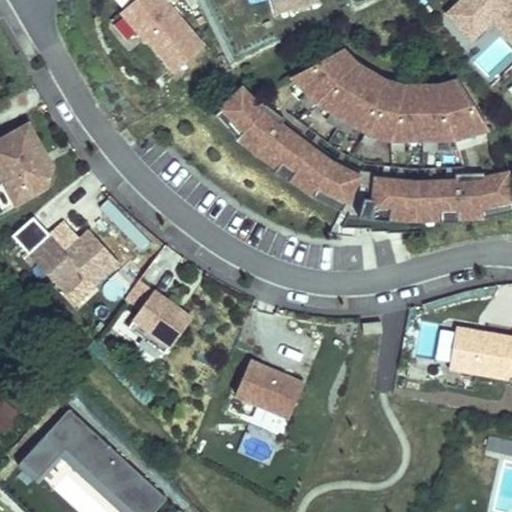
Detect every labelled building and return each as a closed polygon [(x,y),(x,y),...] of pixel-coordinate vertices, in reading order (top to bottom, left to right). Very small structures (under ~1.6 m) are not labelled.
[(206,47),(163,0),(138,0),(116,17),(172,75),(206,47)] [(319,0),(275,0),(278,10),(320,1),(319,0)] [(511,0),(457,0),(439,19),(470,47),(490,28),(511,49),(511,0)] [(356,67),(341,48),(283,78),(311,108),(356,135),(387,145),(453,144),(489,135),(452,81),(433,85),(402,85),(381,79),(356,67)] [(258,108),(241,86),(211,117),(234,145),(314,199),(346,212),(357,175),(326,160),(258,108)] [(57,161),(31,115),(0,131),(0,174),(2,179),(0,180),(0,204),(3,210),(49,187),(57,161)] [(413,184),(370,178),(367,222),(410,224),(483,222),(511,215),(511,192),(508,174),(472,179),(413,184)] [(35,212),(13,231),(66,292),(86,274),(97,285),(122,262),(89,226),(67,246),(35,212)] [(193,312),(156,285),(131,316),(171,344),(193,312)] [(511,372),(511,330),(459,322),(450,366),(511,378),(511,372)] [(306,377),(250,355),(234,392),(256,401),(249,418),(283,433),(306,377)] [(0,430),(22,407),(0,386),(0,430)] [(188,511),(71,405),(18,461),(41,481),(63,460),(120,511),(188,511)] [(511,440),(487,435),(484,449),(511,455),(511,440)]
